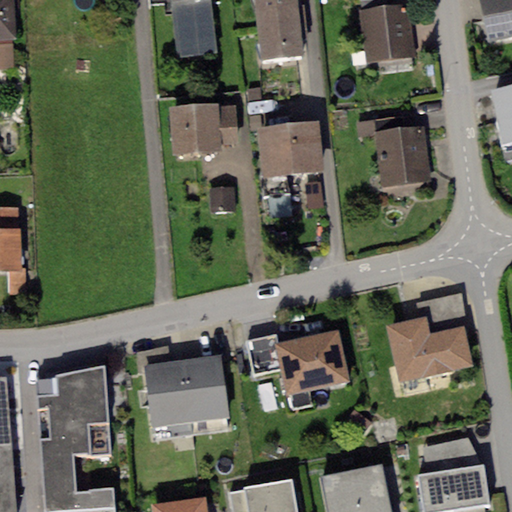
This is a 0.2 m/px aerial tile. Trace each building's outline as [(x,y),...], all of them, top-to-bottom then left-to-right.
[(13,0),(0,0),(0,46),(12,46),(16,46),(13,0)] [(169,0),(171,12),(211,7),(221,6),(220,0),(169,0)] [(254,0),(262,68),(302,64),(300,47),(297,11),(295,0),(254,0)] [(359,0),(361,14),(359,14),(366,68),(418,61),(411,8),(388,11),(386,0),(359,0)] [(511,0),(476,0),(488,50),(511,44),(511,0)] [(211,7),(171,12),(176,63),(217,58),(211,7)] [(12,46),(0,46),(0,72),(14,72),(12,46)] [(511,94),(490,99),(502,153),(511,151),(511,94)] [(235,109),(168,114),(172,164),(222,160),(221,151),(238,149),(235,109)] [(405,120),(356,126),(358,142),(376,139),(383,190),(431,184),(424,132),(407,134),(405,120)] [(319,129),(257,136),(264,204),(289,201),(287,184),(324,180),(319,129)] [(234,191),(209,192),(211,216),(235,215),(234,191)] [(0,212),(0,237),(20,237),(20,212),(0,212)] [(0,237),(0,276),(10,277),(11,299),(22,298),(20,237),(0,237)] [(461,294),(416,303),(419,318),(426,317),(430,334),(464,326),(466,335),(469,334),(461,294)] [(419,318),(386,326),(399,383),(473,367),(466,335),(464,326),(430,334),(426,317),(419,318)] [(275,334),(243,341),(249,374),(279,368),(284,394),(348,382),(338,332),(277,344),(275,334)] [(143,365),(170,362),(169,347),(136,354),(137,375),(144,373),(143,365)] [(170,362),(143,365),(144,373),(151,428),(229,418),(221,355),(170,362)] [(55,396),(39,397),(46,511),(112,511),(112,489),(77,491),(75,457),(110,455),(105,366),(54,376),(55,396)] [(15,511),(5,379),(0,379),(0,511),(15,511)] [(423,447),(426,475),(482,466),(468,440),(423,447)] [(390,511),(380,465),(320,478),(327,511),(390,511)] [(426,475),(421,475),(426,511),(454,511),(488,507),(482,466),(426,475)] [(296,511),(291,481),(230,493),(233,511),(296,511)] [(205,511),(204,498),(152,505),(153,511),(205,511)]
